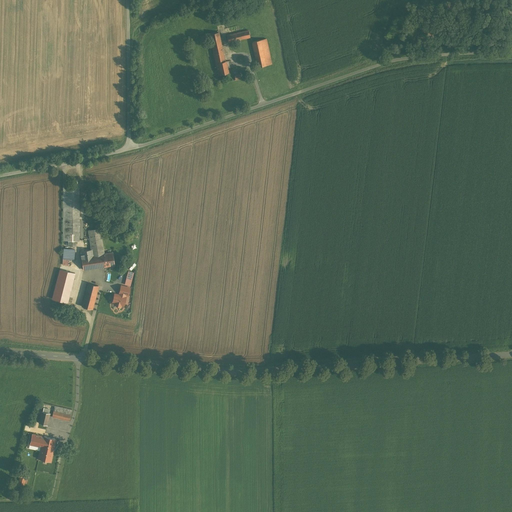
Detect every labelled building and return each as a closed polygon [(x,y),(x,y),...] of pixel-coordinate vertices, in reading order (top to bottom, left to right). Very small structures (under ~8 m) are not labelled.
[(216,63),(225,61),(218,32),(217,29),(209,31),(210,34),(216,63)] [(226,34),(228,42),(250,37),(248,30),(226,34)] [(266,39),(253,42),(258,67),(272,64),(266,39)] [(225,61),(216,63),(218,74),(228,72),(226,61),(225,61)] [(79,184),(63,184),(63,240),(68,240),(68,246),(74,246),(74,240),(79,240),(79,184)] [(100,228),(88,230),(91,249),(80,251),(83,269),(101,267),(99,255),(104,255),(104,254),(100,228)] [(74,248),(63,248),(62,258),(73,259),(74,248)] [(113,252),(104,254),(104,255),(99,255),(101,267),(114,265),(113,252)] [(79,270),(63,266),(58,285),(66,287),(62,301),(71,303),(79,270)] [(98,286),(88,283),(82,306),(92,309),(98,286)] [(126,294),(128,295),(130,288),(121,285),(119,293),(120,293),(126,294)] [(126,294),(120,293),(119,295),(114,294),(112,302),(115,303),(114,305),(121,306),(121,305),(124,305),(126,297),(125,297),(126,294)] [(72,410),(54,406),(52,416),(69,421),(72,410)] [(42,411),(39,423),(47,425),(50,413),(49,413),(50,409),(44,408),(43,411),(42,411)] [(50,443),(54,444),(55,439),(44,436),(32,434),(30,444),(41,447),(42,444),(50,446),(50,443)] [(41,447),(38,459),(50,461),(54,444),(50,443),(50,446),(42,444),(41,447)]
